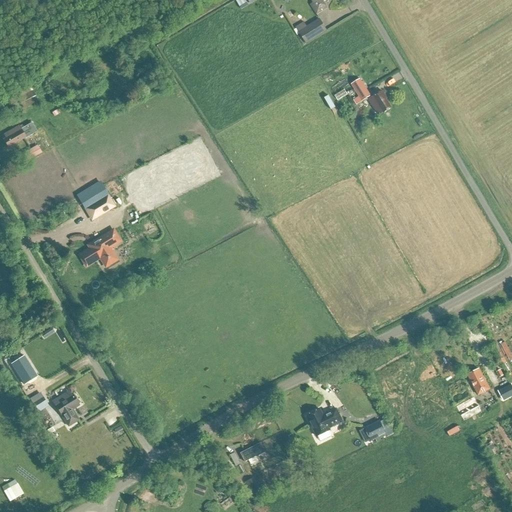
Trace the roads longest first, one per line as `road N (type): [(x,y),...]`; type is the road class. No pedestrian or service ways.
road 1 (unclassified): [(152,459),(511,271)]
road 2 (unclassified): [(511,250),(363,0)]
road 3 (unclassified): [(152,459),(0,219)]
